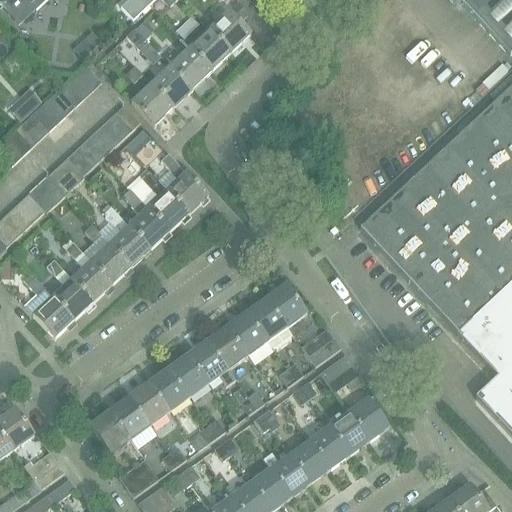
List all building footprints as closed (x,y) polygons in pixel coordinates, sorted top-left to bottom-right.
[(0,0),(0,8),(9,19),(14,15),(22,23),(45,0),(0,0)] [(178,2),(175,0),(159,0),(159,1),(168,11),(178,2)] [(511,0),(455,0),(467,12),(510,59),(511,56),(511,0)] [(236,7),(209,33),(231,57),(232,56),(231,56),(249,40),(250,39),(238,26),(247,18),(236,7)] [(183,44),(189,51),(212,75),(212,74),(229,58),(230,58),(231,57),(209,33),(202,26),(183,44)] [(126,40),(139,54),(148,46),(135,32),(126,40)] [(189,51),(170,69),(192,93),(193,93),(193,92),(210,76),(212,75),(189,51)] [(85,68),(77,76),(93,94),(102,86),(85,68)] [(170,69),(151,87),(173,111),(174,111),(174,110),(191,94),(192,93),(170,69)] [(77,76),(68,84),(85,102),(93,94),(77,76)] [(68,84),(60,92),(76,110),(85,102),(68,84)] [(173,111),(151,87),(131,106),(153,130),(155,129),(154,128),(172,112),(173,111)] [(476,401),(511,439),(511,89),(359,233),(360,234),(360,233),(457,336),(457,337),(498,380),(476,401)] [(60,92),(51,101),(67,118),(76,110),(60,92)] [(51,101),(42,109),(58,126),(67,118),(51,101)] [(42,109),(32,118),(48,135),(58,126),(42,109)] [(123,110),(114,118),(130,136),(140,127),(123,110)] [(32,118),(15,134),(31,152),(48,135),(32,118)] [(114,118),(105,127),(121,145),(130,136),(114,118)] [(105,127),(95,136),(111,153),(121,145),(105,127)] [(15,134),(7,142),(23,159),(31,152),(15,134)] [(95,136),(86,145),(102,162),(111,153),(95,136)] [(7,142),(0,147),(0,149),(16,166),(23,159),(7,142)] [(86,145),(76,153),(92,171),(102,162),(86,145)] [(16,166),(0,149),(0,170),(5,176),(16,166)] [(76,153),(66,162),(82,180),(92,171),(76,153)] [(177,184),(166,194),(188,218),(189,218),(189,217),(206,201),(206,202),(208,200),(168,157),(161,164),(170,174),(169,175),(177,184)] [(66,162),(47,180),(63,197),(82,180),(66,162)] [(159,202),(148,212),(148,213),(169,236),(170,235),(187,219),(188,218),(166,194),(149,175),(141,183),(159,202)] [(47,180),(28,198),(45,215),(63,197),(47,180)] [(140,220),(129,230),(128,230),(150,254),(151,253),(168,237),(169,236),(148,213),(148,212),(130,193),(123,200),(132,210),(131,211),(140,220)] [(28,198),(19,206),(35,224),(45,215),(28,198)] [(19,206),(9,215),(25,233),(35,224),(19,206)] [(120,237),(109,247),(131,271),(132,271),(132,270),(149,254),(149,255),(150,254),(128,230),(129,230),(111,211),(105,216),(105,220),(120,237)] [(9,215),(0,223),(0,224),(16,242),(25,233),(9,215)] [(0,224),(0,243),(7,250),(16,242),(0,224)] [(84,236),(94,246),(101,239),(92,229),(84,236)] [(82,271),(71,282),(71,283),(93,307),(94,306),(93,306),(111,290),(112,289),(89,265),(73,246),(65,253),(74,264),(75,263),(82,271)] [(109,247),(89,265),(112,289),(113,288),(112,288),(130,272),(131,271),(109,247)] [(63,290),(52,300),(74,324),(75,324),(74,324),(92,307),(92,308),(93,307),(71,283),(71,282),(54,264),(46,271),(63,290)] [(27,288),(37,299),(44,292),(34,281),(27,288)] [(285,288),(265,302),(287,331),(306,317),(285,288)] [(74,324),(52,300),(32,319),(54,343),(56,341),(73,325),(74,324)] [(246,316),(267,345),(274,355),(294,341),(265,302),(246,316)] [(246,316),(226,331),(247,360),(267,345),(246,316)] [(226,331),(207,345),(228,374),(247,360),(226,331)] [(301,351),(308,361),(334,343),(326,333),(301,351)] [(334,343),(308,361),(315,370),(340,352),(334,343)] [(207,345),(187,359),(208,388),(218,380),(225,390),(235,384),(228,374),(207,345)] [(177,366),(168,373),(189,402),(208,388),(187,359),(186,360),(184,358),(175,364),(177,366)] [(320,377),(327,387),(352,369),(345,359),(320,377)] [(295,367),(286,374),(295,386),(303,379),(295,367)] [(352,369),(327,387),(334,396),(359,378),(352,369)] [(168,373),(148,387),(169,416),(189,402),(168,373)] [(295,386),(286,374),(279,379),(288,391),(295,386)] [(308,386),(299,392),(308,404),(317,398),(308,386)] [(148,387),(128,401),(149,430),(169,416),(148,387)] [(231,406),(240,407),(248,419),(256,413),(247,401),(248,401),(241,391),(233,397),(231,406)] [(308,404),(299,392),(292,397),(301,409),(308,404)] [(256,395),(248,401),(247,401),(256,413),(265,407),(256,395)] [(128,401),(109,415),(130,444),(149,430),(128,401)] [(367,402),(347,417),(368,446),(388,432),(367,402)] [(14,412),(0,422),(0,436),(13,454),(34,439),(14,412)] [(280,429),(269,413),(261,419),(270,432),(269,432),(272,435),(280,429)] [(130,444),(109,415),(89,429),(110,458),(130,444)] [(347,417),(327,431),(348,460),(368,446),(347,417)] [(270,432),(261,419),(253,425),(262,437),(269,432),(270,432)] [(225,435),(217,423),(208,429),(217,441),(225,435)] [(217,441),(208,429),(189,443),(198,455),(217,441)] [(327,431),(308,445),(329,474),(348,460),(327,431)] [(0,436),(0,463),(13,454),(0,436)] [(230,442),(222,448),(230,460),(239,454),(230,442)] [(308,445),(289,459),(310,488),(329,474),(308,445)] [(230,460),(222,448),(214,453),(223,465),(230,460)] [(178,452),(169,458),(178,469),(186,463),(178,452)] [(64,477),(49,457),(33,469),(30,465),(23,469),(33,483),(40,494),(64,477)] [(178,469),(169,458),(162,464),(170,475),(178,469)] [(263,464),(269,473),(290,502),(310,488),(289,459),(278,467),(271,458),(263,464)] [(119,482),(126,492),(151,473),(144,464),(119,482)] [(191,469),(182,476),(191,488),(199,481),(191,469)] [(151,473),(126,492),(133,501),(159,483),(151,473)] [(269,473),(250,487),(268,511),(276,511),(290,502),(269,473)] [(191,488),(182,476),(175,481),(184,493),(191,488)] [(40,494),(33,483),(13,497),(21,508),(40,494)] [(69,483),(45,500),(52,510),(76,493),(69,483)] [(268,511),(250,487),(230,501),(238,511),(268,511)] [(467,490),(447,504),(453,511),(492,511),(496,510),(484,494),(476,499),(468,488),(467,489),(467,490)] [(137,508),(140,511),(152,511),(170,499),(163,489),(137,508)] [(15,511),(21,508),(13,497),(0,506),(0,511),(15,511)] [(170,499),(152,511),(173,511),(177,509),(170,499)] [(49,511),(52,510),(45,500),(28,511),(49,511)] [(238,511),(230,501),(214,511),(238,511)]
